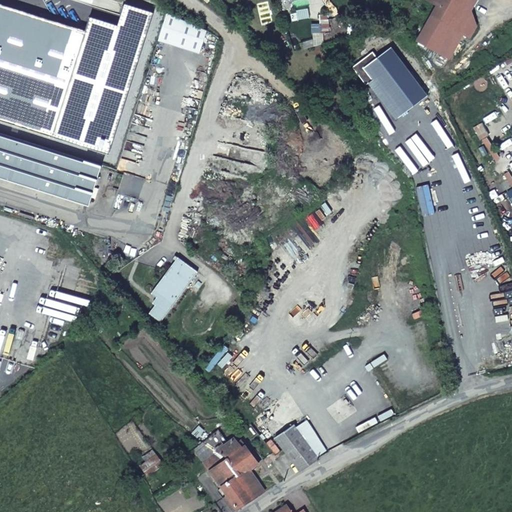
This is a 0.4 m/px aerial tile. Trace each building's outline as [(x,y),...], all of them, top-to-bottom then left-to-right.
[(418,41),(449,58),(458,41),(453,38),(458,31),(470,37),(476,25),(473,23),(469,12),(476,0),(428,0),(438,5),(418,41)] [(0,119),(108,153),(153,13),(124,4),(118,26),(90,17),(86,31),(0,3),(0,119)] [(169,13),(161,40),(202,54),(209,31),(169,13)] [(363,81),(370,76),(373,80),(400,116),(428,95),(391,47),(377,58),(373,52),(353,67),(363,81)] [(511,81),(506,71),(496,77),(502,88),(511,82),(511,81)] [(370,76),(363,81),(366,85),(373,80),(370,76)] [(483,123),(473,128),(481,142),(490,136),(483,123)] [(0,176),(87,204),(100,163),(0,132),(0,176)] [(241,187),(244,176),(244,172),(236,171),(235,173),(234,177),(232,176),(230,185),(241,187)] [(152,292),(160,298),(150,312),(161,321),(198,271),(179,256),(152,292)] [(304,421),(296,427),(318,456),(326,451),(304,421)] [(277,437),(301,469),(319,457),(318,456),(296,427),(294,424),(277,437)] [(233,511),(265,491),(250,469),(259,463),(247,445),(241,439),(238,441),(235,438),(228,442),(219,429),(194,448),(225,492),(222,494),(233,511)] [(158,455),(154,449),(143,457),(147,462),(158,455)] [(147,475),(164,464),(158,455),(147,462),(141,466),(147,475)]
